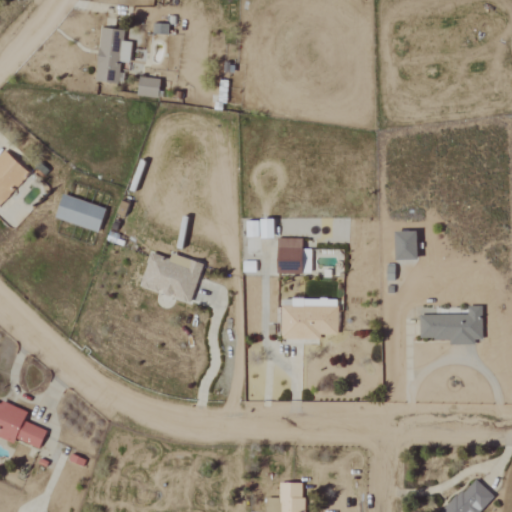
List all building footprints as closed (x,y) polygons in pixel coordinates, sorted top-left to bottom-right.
[(127,63),(130,43),(117,41),(118,31),(100,28),(92,81),(115,84),(119,62),(127,63)] [(158,80),(137,77),(134,95),(155,98),(158,80)] [(0,201),(27,177),(3,151),(0,153),(0,201)] [(103,207),(59,196),(53,221),(97,231),(103,207)] [(271,238),(270,220),(244,221),(244,239),(271,238)] [(392,261),(415,260),(414,232),(392,233),(392,261)] [(308,275),(309,251),(300,251),(300,239),(275,238),(274,273),(308,275)] [(200,264),(170,255),(168,260),(147,254),(138,287),(189,302),(200,264)] [(241,273),(253,273),(253,262),(241,262),(241,273)] [(279,306),(279,340),(318,340),(318,335),(336,335),(336,299),(289,299),(289,306),(279,306)] [(418,315),(418,339),(448,340),(448,344),(479,344),(480,307),(466,307),(466,316),(418,315)] [(25,412),(0,403),(0,438),(12,442),(13,440),(38,448),(43,430),(21,423),(25,412)] [(477,511),(492,497),(471,479),(441,511),(477,511)] [(301,511),(301,484),(278,484),(277,499),(265,499),(265,511),(301,511)]
